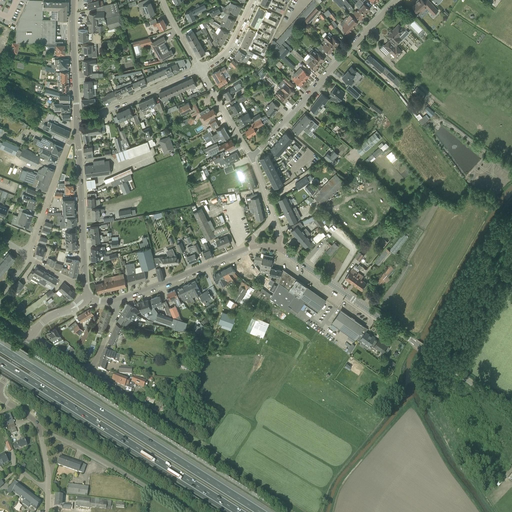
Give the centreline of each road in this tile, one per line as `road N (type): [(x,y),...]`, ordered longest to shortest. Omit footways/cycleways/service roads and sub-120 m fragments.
road 1 (motorway): [(260,511),(0,347)]
road 2 (tertiary): [(511,411),(279,249)]
road 3 (motorway): [(0,361),(236,511)]
road 4 (residential): [(250,157),(400,0)]
road 5 (tertiary): [(87,298),(76,138)]
road 6 (unclassified): [(187,511),(63,440)]
road 7 (tertiary): [(114,301),(242,251)]
road 8 (residential): [(75,114),(104,111),(199,71)]
road 9 (residential): [(28,257),(67,144),(76,138)]
